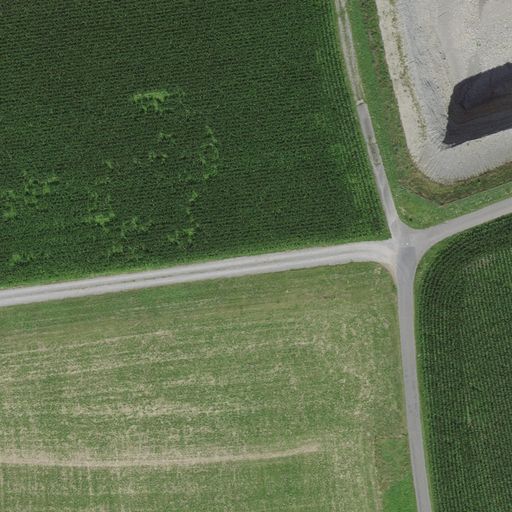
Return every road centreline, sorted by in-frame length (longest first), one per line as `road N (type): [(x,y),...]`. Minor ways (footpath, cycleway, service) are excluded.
road 1 (track): [(0,299),(402,246)]
road 2 (unclassified): [(424,511),(402,246)]
road 3 (unclassified): [(402,246),(356,87),(341,0)]
